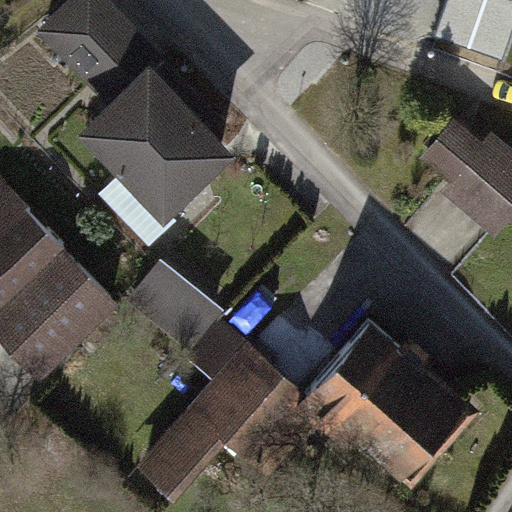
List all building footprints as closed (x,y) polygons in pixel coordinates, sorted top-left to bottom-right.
[(261,150),(115,0),(71,0),(48,23),(122,101),(105,118),(196,212),(261,150)] [(497,142),(465,120),(436,160),(459,176),(448,191),(511,236),(511,138),(504,133),(497,142)] [(29,172),(0,199),(0,320),(3,323),(18,309),(68,361),(142,289),(29,172)] [(493,401),(391,320),(326,400),(429,482),(493,401)] [(320,388),(259,338),(154,465),(191,495),(240,436),(264,456),(320,388)]
